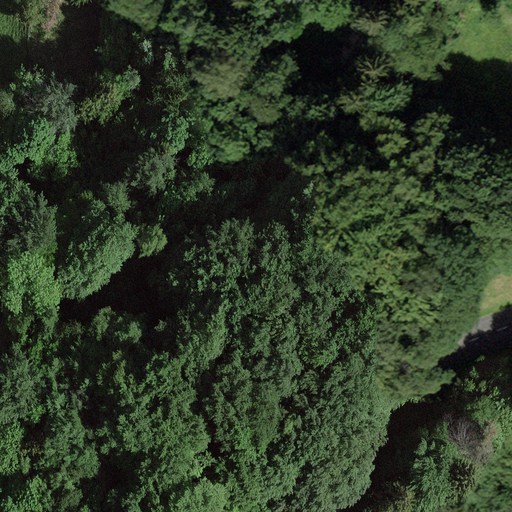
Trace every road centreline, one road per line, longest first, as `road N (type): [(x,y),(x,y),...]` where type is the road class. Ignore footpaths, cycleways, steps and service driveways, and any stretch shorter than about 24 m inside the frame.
road 1 (track): [(424,0),(317,188),(176,359),(140,433),(122,511)]
road 2 (secondary): [(511,323),(430,360),(383,395),(349,443),(325,511)]
